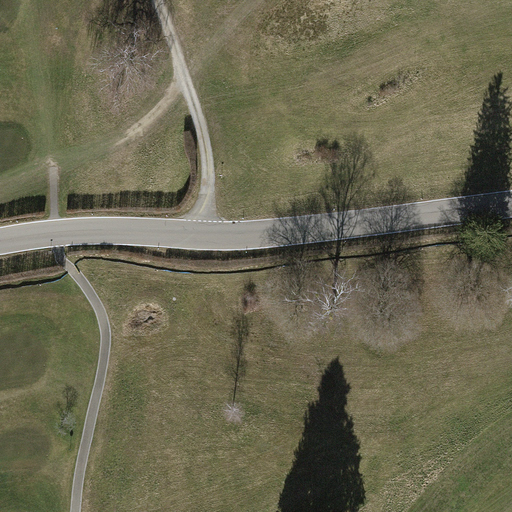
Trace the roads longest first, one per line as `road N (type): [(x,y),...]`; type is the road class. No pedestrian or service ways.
road 1 (unclassified): [(0,241),(101,231),(251,235),(511,204)]
road 2 (track): [(200,235),(211,180),(159,0)]
